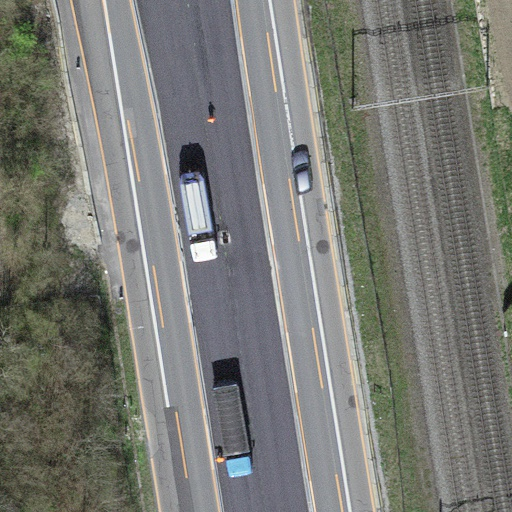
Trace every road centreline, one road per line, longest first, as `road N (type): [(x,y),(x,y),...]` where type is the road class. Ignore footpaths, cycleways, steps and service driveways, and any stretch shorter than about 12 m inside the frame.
road 1 (motorway): [(139,0),(220,511)]
road 2 (motorway): [(316,511),(235,0)]
